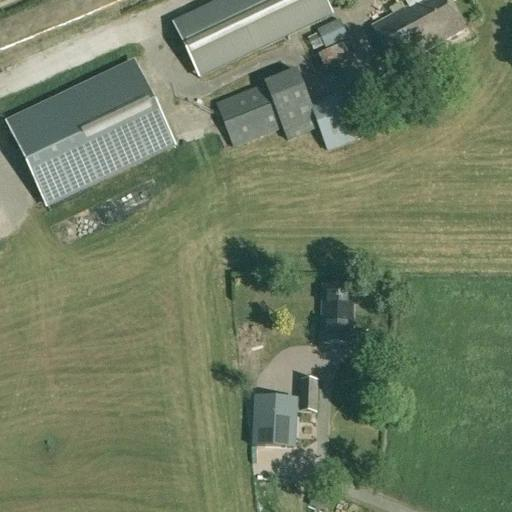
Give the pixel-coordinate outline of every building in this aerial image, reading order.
[(227,0),(174,25),(199,80),(335,15),(328,1),(329,0),(227,0)] [(395,70),(466,31),(448,0),(384,0),(386,2),(388,0),(404,0),(408,8),(372,28),(395,70)] [(324,46),(326,50),(348,39),(340,21),(318,31),(320,34),(308,39),(313,51),(324,46)] [(326,72),(351,61),(343,44),(319,55),(326,72)] [(134,64),(7,124),(47,208),(174,148),(134,64)] [(288,141),(320,128),(330,153),(374,136),(366,113),(392,106),(387,86),(358,94),(357,91),(312,108),(298,73),(218,104),(234,149),(283,130),(288,141)] [(352,345),(353,287),(323,287),(321,344),(352,345)] [(246,329),(247,370),(257,370),(256,329),(246,329)] [(281,329),(281,336),(258,336),(258,371),(296,371),(296,329),(281,329)] [(301,381),(299,413),(317,414),(319,382),(301,381)] [(299,413),(299,402),(257,399),(254,450),(296,453),(299,413)]
